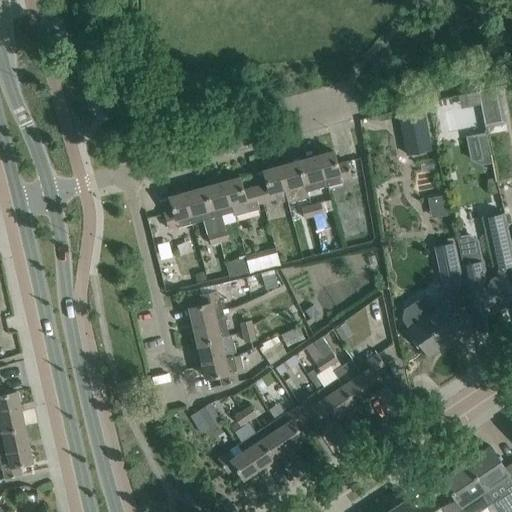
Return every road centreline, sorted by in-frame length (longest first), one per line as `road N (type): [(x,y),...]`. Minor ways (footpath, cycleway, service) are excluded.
road 1 (tertiary): [(115,511),(69,332),(51,194)]
road 2 (tertiary): [(18,201),(87,511)]
road 3 (residential): [(511,378),(307,511)]
road 4 (residential): [(126,172),(179,398)]
road 5 (residential): [(126,172),(345,116)]
road 6 (tertiary): [(51,194),(0,47)]
